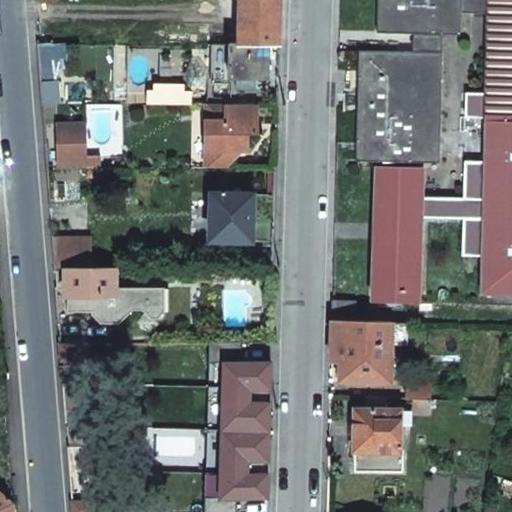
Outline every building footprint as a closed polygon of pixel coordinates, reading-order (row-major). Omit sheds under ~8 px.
[(33,0),(35,12),(67,11),(66,0),(33,0)] [(240,0),(239,43),(269,43),(280,43),(280,19),(280,0),(240,0)] [(511,293),(511,0),(377,0),(377,32),(414,33),(413,51),(358,50),(356,161),(378,161),(373,300),(417,301),(421,216),(463,217),(462,254),(482,255),(481,292),(511,293)] [(36,31),(37,45),(54,44),(52,29),(36,31)] [(237,78),(237,89),(254,88),(254,78),(261,78),(269,78),(269,43),(239,43),(230,43),(229,78),(237,78)] [(207,168),(228,169),(228,149),(247,149),(247,134),(257,134),(257,119),(257,105),(207,104),(207,168)] [(61,143),(87,142),(86,127),(61,127),(61,143)] [(61,168),(86,168),(87,142),(61,143),(61,168)] [(212,192),(210,239),(251,241),(253,218),(254,194),(212,192)] [(51,239),(53,268),(67,268),(91,268),(90,239),(51,239)] [(68,295),(69,312),(92,312),(92,314),(101,324),(120,323),(134,309),(143,309),(151,318),(159,318),(165,311),(165,299),(165,287),(116,288),(116,268),(91,268),(67,268),(67,295),(68,295)] [(333,301),(333,321),(365,322),(366,308),(356,308),(356,301),(344,301),(333,301)] [(340,371),(340,381),(390,383),(392,322),(365,322),(333,321),(331,361),(340,361),(340,371)] [(241,342),(209,342),(205,511),(237,511),(237,497),(267,498),(268,485),(269,452),(270,412),(271,368),(271,362),(241,361),(241,342)] [(407,383),(406,398),(414,398),(432,399),(432,384),(407,383)] [(355,440),(355,471),(403,472),(404,450),(400,450),(401,426),(412,426),(412,410),(387,409),(387,398),(367,397),(367,409),(356,408),(355,440)] [(414,398),(413,412),(432,413),(432,399),(414,398)] [(0,511),(12,511),(12,504),(0,493),(0,511)] [(105,511),(105,502),(72,502),(72,511),(105,511)]
